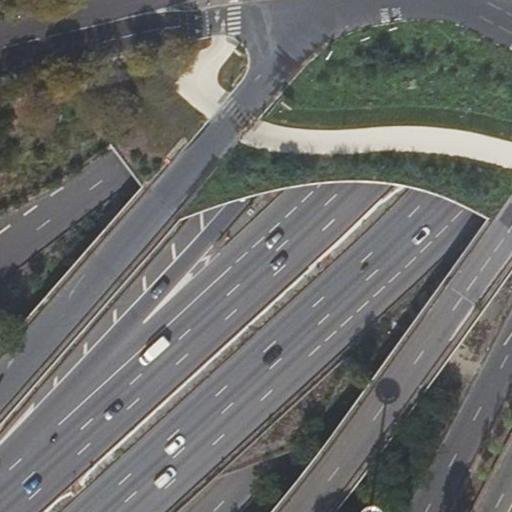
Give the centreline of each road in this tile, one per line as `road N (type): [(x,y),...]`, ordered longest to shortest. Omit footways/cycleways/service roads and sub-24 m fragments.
road 1 (trunk): [(506,0),(336,187),(2,487)]
road 2 (trunk): [(366,0),(235,206),(2,487)]
road 3 (trunk): [(112,511),(319,325),(511,123)]
road 4 (trunk): [(346,0),(272,73),(0,388)]
road 5 (trunk): [(215,511),(339,386),(511,158)]
road 6 (primary): [(301,511),(511,222)]
road 7 (trunk): [(306,0),(127,165),(72,202)]
road 8 (primary): [(115,20),(180,26),(338,0)]
road 9 (trunk): [(423,511),(511,343)]
